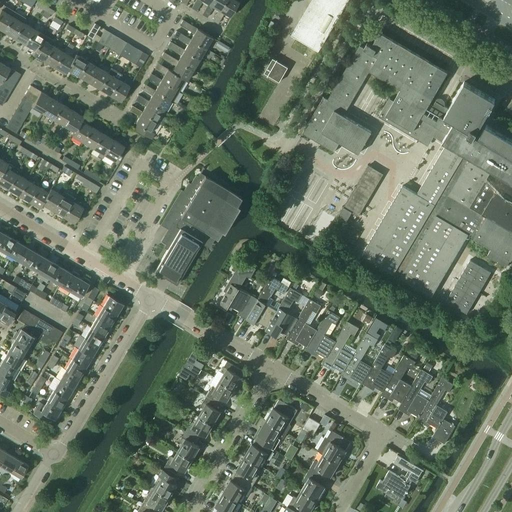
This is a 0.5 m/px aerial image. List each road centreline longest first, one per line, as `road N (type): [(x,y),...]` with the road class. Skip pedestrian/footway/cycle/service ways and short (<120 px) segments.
road 1 (residential): [(338,511),(376,436),(271,371)]
road 2 (residential): [(56,456),(151,299)]
road 3 (residential): [(151,299),(0,210)]
road 4 (residential): [(188,511),(271,371)]
road 5 (residential): [(271,371),(151,299)]
